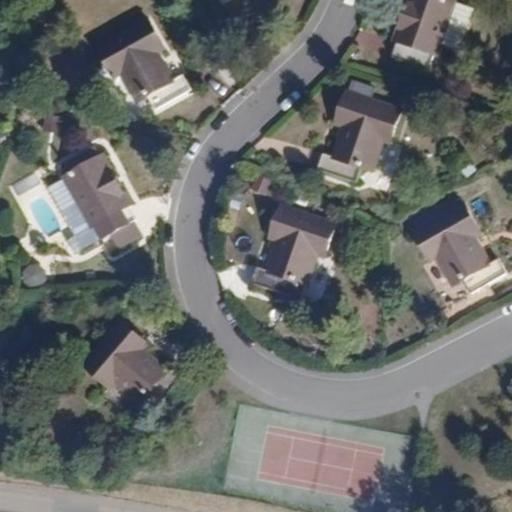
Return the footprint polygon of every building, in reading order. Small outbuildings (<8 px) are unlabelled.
[(385,50),(376,74),(410,86),(419,61),(443,69),(457,25),(397,6),(383,49),(385,50)] [(148,93),(132,67),(137,64),(120,38),(78,65),(94,91),(98,89),(114,114),(121,109),(130,124),(166,103),(157,88),(148,93)] [(320,135),(325,137),(314,167),(304,164),(298,182),(339,195),(344,179),(354,183),(365,151),(374,155),(384,128),(330,108),(320,135)] [(80,248),(88,262),(116,246),(109,233),(113,231),(88,182),(50,201),(76,250),(80,248)] [(412,228),(442,292),(494,268),(465,204),(412,228)] [(250,262),(257,265),(245,293),(234,289),(228,305),(265,320),(270,306),(280,310),(293,280),(300,282),(312,251),(263,231),(250,262)] [(26,269),(24,284),(42,285),(43,270),(26,269)] [(139,437),(167,409),(155,398),(146,406),(124,385),(129,380),(107,359),(70,396),(92,417),(97,411),(120,434),(128,426),(139,437)]
